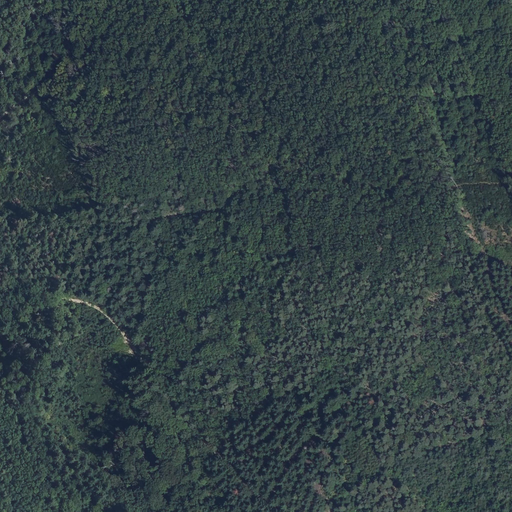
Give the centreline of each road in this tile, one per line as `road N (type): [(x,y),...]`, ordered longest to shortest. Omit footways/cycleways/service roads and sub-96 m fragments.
road 1 (track): [(300,511),(269,501),(198,434),(161,371),(97,307),(0,267)]
road 2 (track): [(0,114),(62,66),(115,0)]
